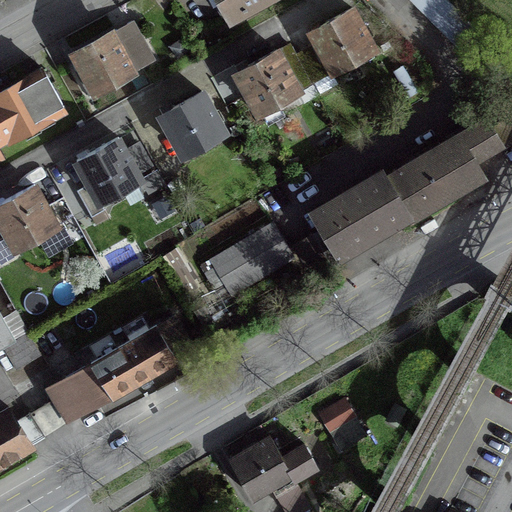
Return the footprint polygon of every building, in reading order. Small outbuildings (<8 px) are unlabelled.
[(215,0),(227,21),(265,0),(215,0)] [(443,0),(407,0),(468,60),(486,42),(443,0)] [(318,47),(296,59),(310,83),(331,71),(332,73),(373,50),(350,9),(310,31),(318,47)] [(152,61),(130,22),(72,55),(93,93),(152,61)] [(297,90),(310,83),(296,59),(290,48),(278,55),(275,51),(235,73),(258,114),(298,92),(297,90)] [(0,144),(63,110),(41,71),(0,93),(0,144)] [(223,134),(200,93),(160,115),(183,156),(223,134)] [(501,146),(482,114),(454,131),(457,136),(385,178),(382,172),(311,214),(320,230),(295,245),(312,273),(407,218),(410,222),(483,179),(473,163),(501,146)] [(139,180),(116,139),(76,162),(89,184),(75,192),(91,218),(103,211),(99,203),(139,180)] [(162,183),(155,171),(145,176),(152,188),(162,183)] [(0,223),(0,257),(55,227),(32,186),(0,204),(0,223)] [(230,294),(290,258),(270,225),(211,261),(230,294)] [(46,389),(55,403),(66,423),(191,349),(172,316),(46,389)] [(1,349),(15,371),(39,356),(26,334),(1,349)] [(339,445),(365,432),(347,397),(321,410),(339,445)] [(42,437),(66,423),(55,403),(31,418),(29,414),(16,422),(30,446),(43,439),(42,437)] [(8,409),(0,413),(0,464),(30,446),(16,422),(8,409)] [(295,483),(292,479),(315,466),(303,445),(280,458),(268,437),(229,460),(250,497),(269,487),(274,496),(295,483)]
